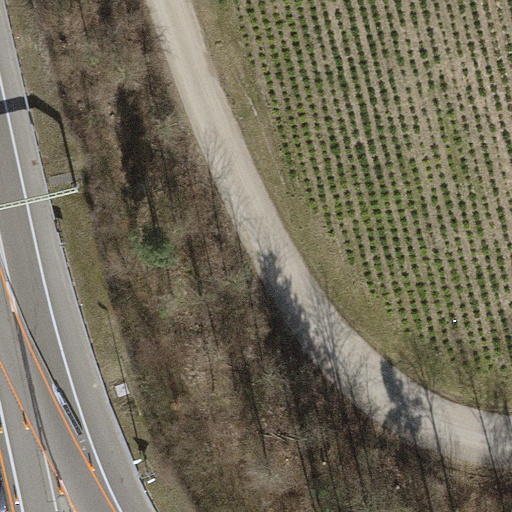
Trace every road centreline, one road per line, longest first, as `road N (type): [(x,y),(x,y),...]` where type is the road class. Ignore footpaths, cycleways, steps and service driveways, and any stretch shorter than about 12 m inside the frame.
road 1 (track): [(511,433),(454,437),(349,349),(247,214),(174,0)]
road 2 (motorway): [(98,511),(47,375),(0,161)]
